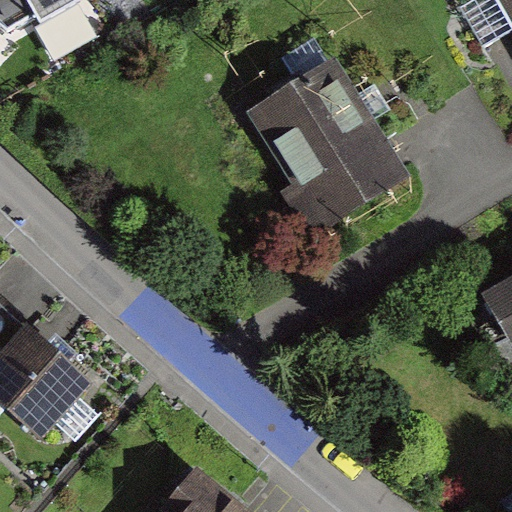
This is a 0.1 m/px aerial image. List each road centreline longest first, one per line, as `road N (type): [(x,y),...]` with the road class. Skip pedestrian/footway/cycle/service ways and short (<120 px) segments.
road 1 (residential): [(135,303),(303,456)]
road 2 (residential): [(0,172),(135,303)]
